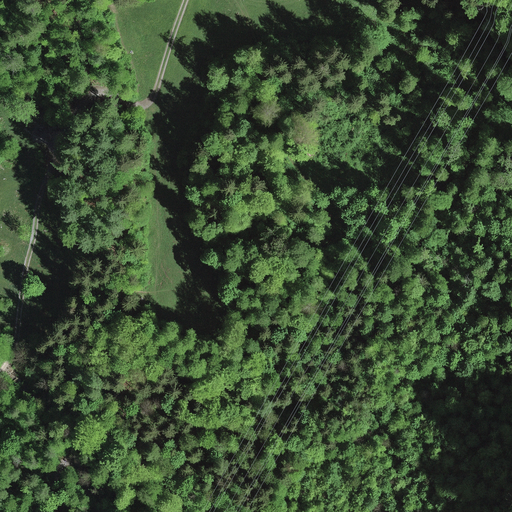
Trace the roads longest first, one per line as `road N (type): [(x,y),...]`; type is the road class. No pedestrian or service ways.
road 1 (track): [(0,372),(11,353),(42,179),(55,150),(95,100),(138,106),(153,96),(187,0)]
road 2 (track): [(98,511),(73,462),(59,467),(39,511)]
